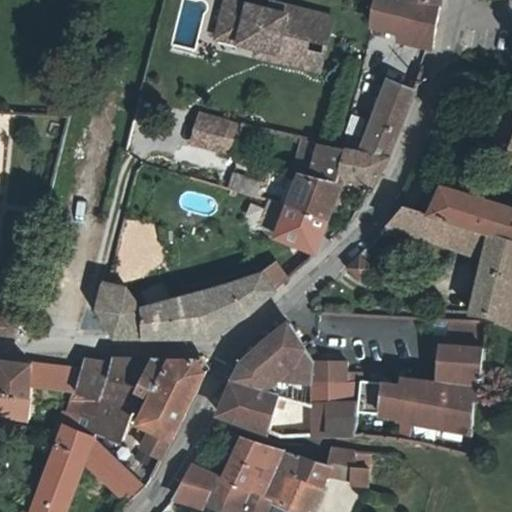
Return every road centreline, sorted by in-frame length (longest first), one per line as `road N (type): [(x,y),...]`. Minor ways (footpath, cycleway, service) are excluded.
road 1 (residential): [(203,417),(239,350),(376,213),(458,18)]
road 2 (residential): [(203,417),(324,455)]
